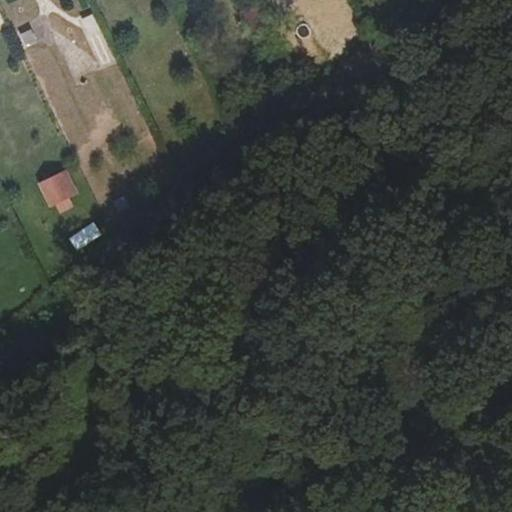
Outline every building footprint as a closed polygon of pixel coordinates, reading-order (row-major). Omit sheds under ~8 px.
[(273,18),(264,0),(248,0),(239,6),(252,33),(273,18)] [(299,0),(298,0),(264,0),(273,18),(299,0)] [(108,13),(98,17),(103,29),(114,25),(108,13)] [(100,29),(93,14),(83,19),(90,34),(100,29)] [(67,170),(40,184),(52,207),(79,194),(67,170)] [(94,223),(67,236),(74,250),(101,237),(94,223)]
